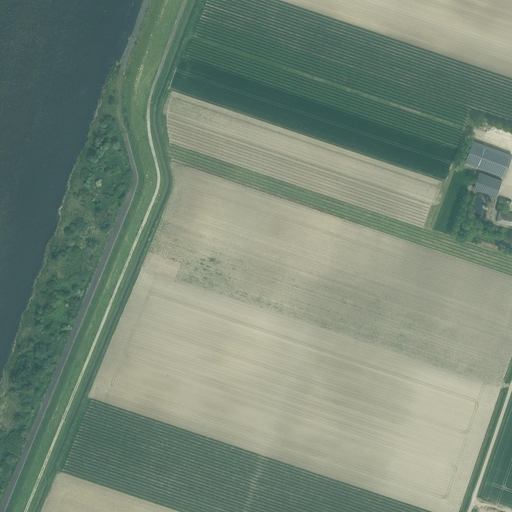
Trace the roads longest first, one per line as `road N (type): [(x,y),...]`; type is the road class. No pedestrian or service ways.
road 1 (track): [(25,511),(158,185),(149,100),(185,0)]
road 2 (unclassified): [(469,511),(511,385)]
